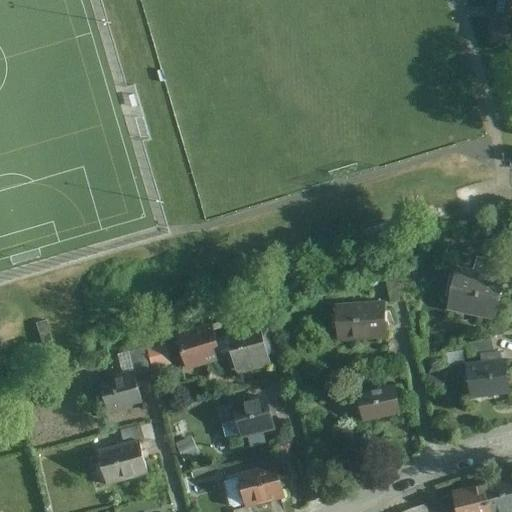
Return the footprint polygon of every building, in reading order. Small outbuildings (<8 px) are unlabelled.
[(511,43),(511,0),(497,0),(493,41),(511,43)] [(477,257),(474,269),(501,275),(504,263),(477,257)] [(474,269),(460,266),(449,309),(498,320),(507,277),(501,275),(474,269)] [(406,300),(399,269),(386,272),(393,302),(406,300)] [(386,303),(338,306),(340,339),(388,336),(386,303)] [(272,364),(261,322),(227,331),(238,373),(272,364)] [(213,324),(177,334),(186,368),(223,358),(213,324)] [(167,339),(146,346),(153,369),(174,362),(167,339)] [(129,352),(135,370),(136,373),(151,370),(145,348),(129,352)] [(482,352),(483,361),(504,359),(503,350),(482,352)] [(483,361),(470,362),(473,398),(511,393),(508,358),(504,359),(483,361)] [(135,370),(99,379),(108,414),(144,406),(136,373),(135,370)] [(397,384),(359,391),(365,421),(402,413),(397,384)] [(268,395),(233,404),(242,438),(277,429),(268,395)] [(122,430),(125,443),(139,439),(140,440),(144,439),(141,425),(122,430)] [(183,460),(199,455),(192,437),(177,442),(183,460)] [(125,443),(98,450),(107,485),(148,474),(140,440),(139,439),(125,443)] [(278,462),(237,473),(247,508),(288,498),(278,462)] [(511,511),(511,476),(485,483),(492,511),(511,511)] [(492,511),(485,483),(454,491),(458,511),(492,511)] [(446,511),(443,501),(427,505),(429,511),(446,511)]
